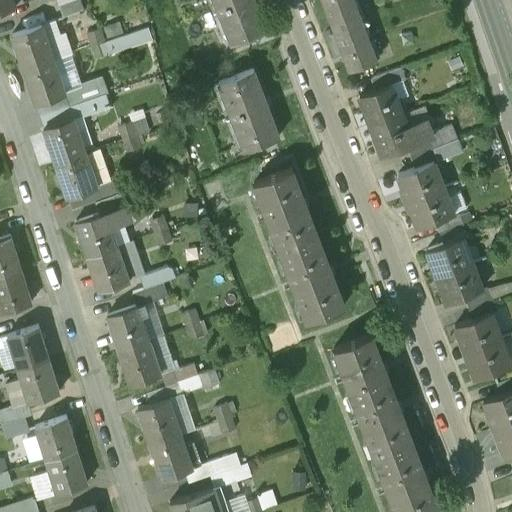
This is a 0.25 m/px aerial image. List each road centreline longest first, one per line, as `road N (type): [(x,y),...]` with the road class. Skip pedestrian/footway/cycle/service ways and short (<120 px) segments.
road 1 (residential): [(478,511),(283,0)]
road 2 (residential): [(133,511),(0,105)]
